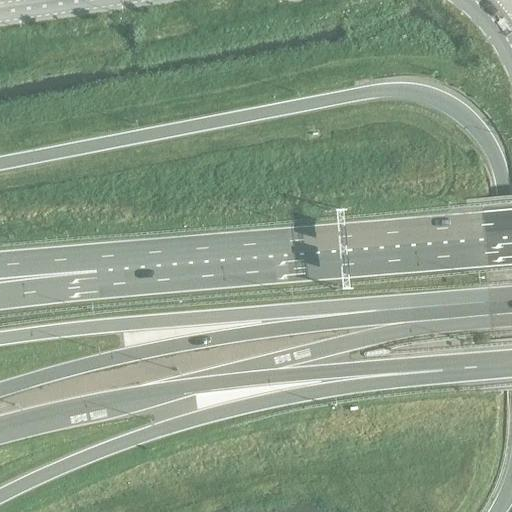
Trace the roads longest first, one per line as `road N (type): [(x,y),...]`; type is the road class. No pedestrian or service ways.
road 1 (trunk): [(511,289),(493,154),(467,119),(428,95),(365,92),(0,162)]
road 2 (motorway): [(0,495),(197,417),(441,370)]
road 3 (motorway): [(0,425),(171,387),(441,370)]
road 4 (trunk): [(511,238),(94,271)]
road 5 (motorway): [(0,388),(125,354),(383,310)]
road 6 (trunk): [(0,338),(119,323),(383,310)]
road 7 (motorway): [(383,310),(511,300)]
